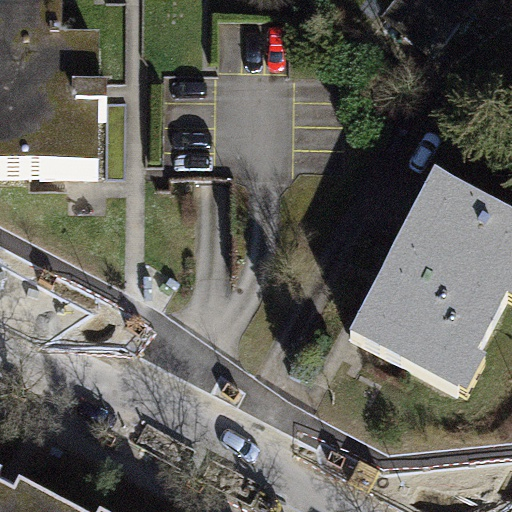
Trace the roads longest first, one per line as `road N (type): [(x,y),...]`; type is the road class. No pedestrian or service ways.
road 1 (residential): [(0,352),(346,511)]
road 2 (unknown): [(186,438),(263,265),(275,81)]
